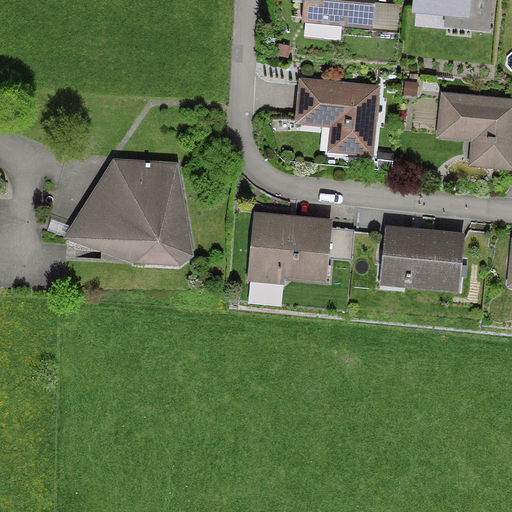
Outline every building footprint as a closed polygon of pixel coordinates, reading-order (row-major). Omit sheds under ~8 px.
[(366,27),(368,0),(308,0),(309,0),(306,0),(305,0),(303,21),(366,27)] [(466,0),(414,0),(413,10),(465,15),(466,0)] [(373,91),(300,84),(297,122),(343,126),(341,151),(367,153),(373,91)] [(482,165),(508,168),(511,132),(511,104),(442,98),(438,135),(485,140),(482,165)] [(180,256),(189,256),(174,165),(112,162),(99,206),(107,208),(101,226),(72,225),(64,238),(82,244),(123,247),(122,252),(131,253),(132,262),(177,265),(180,256)] [(349,261),(352,231),(259,222),(257,249),(250,248),(248,272),(322,278),(324,258),(349,261)] [(455,289),(459,244),(414,240),(414,234),(385,231),(381,273),(408,276),(407,284),(455,289)]
